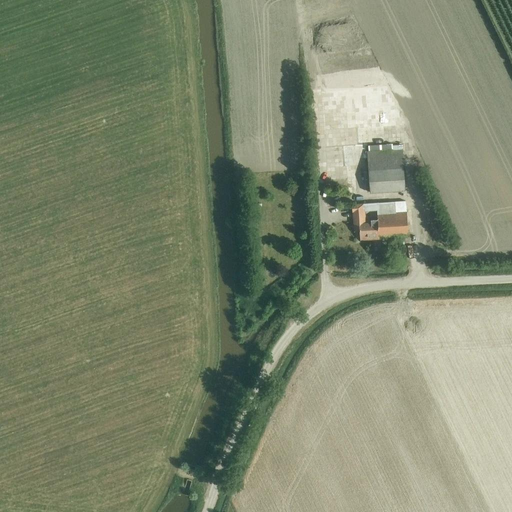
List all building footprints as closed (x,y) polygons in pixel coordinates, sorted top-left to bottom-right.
[(364,127),(364,139),(399,140),(400,128),(364,127)] [(367,151),(369,191),(404,189),(402,149),(367,151)] [(341,194),(342,186),(329,184),(327,192),(341,194)] [(407,212),(396,213),(395,202),(378,203),(352,205),(353,212),(355,212),(357,231),(360,231),(360,240),(380,239),(379,235),(408,233),(407,212)] [(485,223),(485,216),(460,216),(460,228),(475,228),(475,223),(485,223)]
